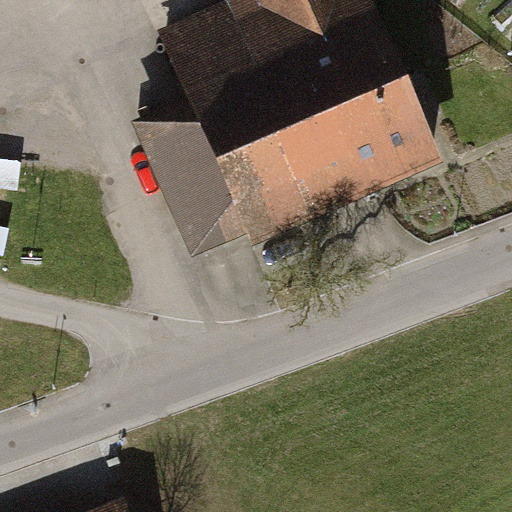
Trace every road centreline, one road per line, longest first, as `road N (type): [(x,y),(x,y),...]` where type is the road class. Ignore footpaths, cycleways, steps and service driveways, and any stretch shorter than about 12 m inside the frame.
road 1 (tertiary): [(511,258),(164,385)]
road 2 (residential): [(164,385),(134,331),(0,304)]
road 3 (tertiary): [(164,385),(0,443)]
